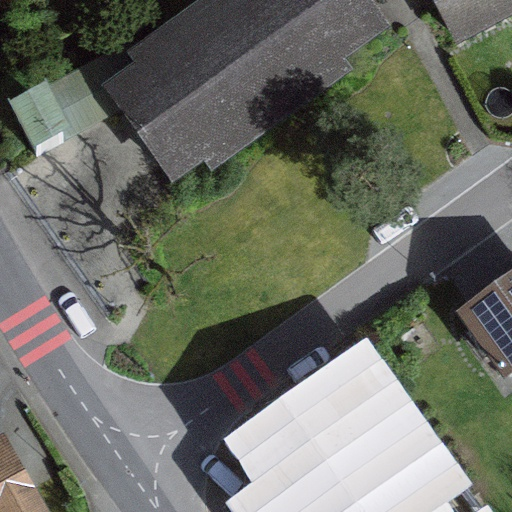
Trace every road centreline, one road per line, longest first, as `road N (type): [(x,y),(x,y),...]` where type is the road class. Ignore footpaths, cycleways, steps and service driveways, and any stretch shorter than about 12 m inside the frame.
road 1 (residential): [(133,470),(511,193)]
road 2 (residential): [(133,470),(72,397),(0,270)]
